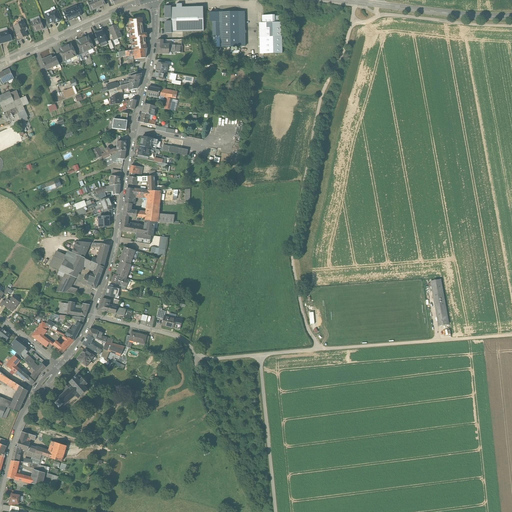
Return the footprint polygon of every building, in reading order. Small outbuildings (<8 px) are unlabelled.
[(103,0),(91,0),(92,3),(89,4),(92,11),(105,5),(103,0)] [(204,31),(203,7),(182,7),(182,4),(176,4),(176,8),(171,8),(172,32),(204,31)] [(77,6),(64,12),(67,20),(71,18),(71,20),(81,15),(81,13),(77,6)] [(56,12),(53,14),(52,12),(45,15),(47,21),(49,24),(49,23),(54,21),(55,23),(60,21),(56,12)] [(240,12),(209,12),(209,22),(212,22),(212,36),(220,36),(220,47),(241,47),(240,12)] [(262,22),(260,22),(260,54),(282,53),(282,21),(281,21),(280,15),(275,15),(275,14),(262,14),(262,22)] [(144,15),(136,16),(137,19),(138,19),(139,18),(140,19),(141,19),(142,25),(145,25),(144,15)] [(137,19),(133,20),(132,19),(131,20),(130,20),(131,26),(130,26),(131,39),(132,39),(134,51),(146,49),(146,42),(144,42),(144,37),(147,37),(146,33),(142,34),(141,26),(142,25),(141,19),(140,19),(139,18),(138,19),(137,19)] [(40,19),(31,23),(34,32),(39,30),(39,31),(43,29),(44,29),(42,23),(40,19)] [(23,22),(14,27),(16,32),(20,40),(23,38),(23,39),(27,37),(27,36),(25,31),(26,31),(26,29),(23,22)] [(117,24),(109,28),(110,29),(111,34),(114,41),(122,38),(120,31),(118,26),(117,24)] [(99,31),(95,33),(97,38),(100,44),(100,45),(101,44),(102,47),(106,45),(106,43),(108,42),(103,30),(99,31)] [(8,31),(0,33),(0,43),(9,41),(9,42),(12,41),(11,36),(9,36),(8,31)] [(89,36),(86,38),(85,37),(82,38),(88,51),(94,48),(91,41),(89,36)] [(82,38),(80,39),(79,41),(77,42),(79,47),(82,54),(88,51),(82,38)] [(163,40),(158,40),(157,44),(156,54),(168,54),(168,53),(169,53),(169,46),(162,45),(163,40)] [(72,44),(65,47),(70,59),(77,56),(72,44)] [(64,62),(70,59),(65,47),(59,50),(64,62)] [(134,51),(125,52),(126,57),(135,56),(135,59),(145,58),(147,49),(146,49),(134,51)] [(51,55),(42,60),(44,65),(44,66),(45,66),(47,71),(57,66),(54,60),(51,55)] [(163,64),(158,63),(156,71),(166,73),(168,65),(163,64)] [(9,69),(0,73),(0,78),(3,84),(14,79),(9,69)] [(166,73),(156,71),(156,72),(155,72),(155,75),(155,78),(166,80),(167,76),(166,76),(166,73)] [(141,75),(129,78),(131,84),(139,82),(141,75)] [(119,87),(118,83),(116,83),(116,82),(106,85),(108,91),(109,91),(116,88),(119,87)] [(131,84),(124,85),(125,89),(127,88),(128,87),(129,91),(137,89),(139,82),(131,84)] [(160,89),(149,86),(146,96),(158,98),(158,97),(160,89)] [(72,88),(57,94),(60,100),(75,95),(72,88)] [(109,91),(110,98),(119,95),(117,91),(116,88),(109,91)] [(173,91),(160,89),(158,97),(167,99),(164,109),(170,111),(174,111),(177,101),(172,100),(173,91)] [(25,109),(17,90),(11,93),(19,112),(25,109)] [(16,107),(10,92),(0,96),(0,103),(4,112),(16,107)] [(121,94),(110,98),(111,101),(112,101),(113,105),(119,104),(119,98),(121,98),(121,94)] [(50,112),(58,110),(56,104),(48,107),(50,112)] [(157,107),(144,104),(142,113),(149,115),(154,116),(157,107)] [(149,115),(142,113),(140,122),(147,124),(148,120),(149,115)] [(113,119),(112,129),(126,131),(127,121),(113,119)] [(142,137),(140,146),(150,149),(155,150),(156,150),(158,140),(142,137)] [(126,141),(118,141),(117,152),(126,151),(126,141)] [(163,145),(162,151),(187,156),(188,150),(163,145)] [(150,149),(140,146),(138,155),(148,157),(149,153),(150,149)] [(106,159),(111,156),(116,154),(117,154),(117,148),(115,148),(111,149),(110,148),(108,147),(106,148),(105,150),(106,152),(102,154),(104,160),(105,159),(106,159)] [(126,151),(117,152),(117,154),(116,154),(111,156),(114,163),(122,163),(123,159),(124,159),(126,151)] [(157,162),(165,164),(166,158),(161,157),(156,155),(154,162),(157,162)] [(106,159),(105,159),(108,166),(114,163),(111,156),(106,159)] [(120,177),(111,176),(109,186),(115,185),(119,185),(120,177)] [(137,178),(129,176),(128,185),(137,185),(137,181),(137,178)] [(44,192),(62,186),(60,179),(41,185),(44,192)] [(119,185),(115,185),(109,186),(106,187),(107,192),(113,191),(114,195),(119,194),(120,184),(119,185)] [(147,191),(127,188),(125,203),(132,204),(133,204),(133,203),(132,203),(132,202),(134,202),(134,201),(132,201),(134,195),(146,196),(147,191)] [(145,219),(145,222),(155,222),(158,222),(159,215),(161,191),(155,191),(147,191),(146,196),(148,196),(146,213),(145,219)] [(109,198),(94,203),(95,206),(96,208),(102,206),(103,209),(100,210),(101,213),(104,212),(108,210),(112,210),(111,207),(112,205),(109,198)] [(94,203),(77,210),(79,216),(87,213),(86,211),(88,210),(88,209),(95,206),(94,203)] [(132,204),(125,203),(124,208),(123,216),(129,217),(136,218),(137,211),(131,210),(132,204)] [(174,224),(174,216),(159,215),(158,222),(174,224)] [(129,217),(123,216),(121,231),(133,233),(134,226),(128,225),(129,217)] [(99,217),(99,227),(109,227),(109,217),(105,217),(99,217)] [(145,227),(134,226),(133,233),(137,233),(135,243),(150,245),(152,236),(153,236),(155,222),(145,222),(145,227)] [(165,256),(167,237),(161,236),(159,249),(155,248),(152,247),(151,253),(155,253),(155,254),(158,254),(158,256),(165,256)] [(91,243),(74,242),(68,254),(77,255),(84,258),(90,246),(93,247),(101,247),(102,244),(91,243)] [(109,246),(102,244),(101,247),(100,251),(99,251),(98,252),(99,253),(98,259),(105,262),(109,246)] [(135,251),(125,247),(122,254),(132,258),(135,251)] [(49,265),(59,270),(67,255),(57,250),(49,265)] [(68,254),(67,255),(59,270),(81,280),(82,279),(84,279),(86,275),(78,272),(82,265),(90,269),(91,267),(97,270),(96,273),(101,275),(104,268),(91,262),(83,259),(84,258),(77,255),(68,254)] [(132,258),(122,254),(120,261),(121,262),(121,261),(130,265),(132,258)] [(105,262),(98,259),(93,258),(91,262),(104,268),(105,262)] [(130,265),(121,261),(121,262),(118,268),(128,272),(131,265),(130,265)] [(128,272),(118,268),(116,275),(123,278),(126,279),(128,272)] [(65,273),(56,292),(70,293),(76,295),(78,289),(72,287),(76,278),(65,273)] [(93,279),(86,275),(84,279),(82,284),(87,285),(90,287),(89,290),(94,292),(101,275),(96,273),(93,279)] [(116,275),(114,275),(111,282),(119,285),(121,286),(123,278),(116,275)] [(449,324),(441,280),(430,282),(435,310),(438,326),(449,324)] [(119,289),(108,287),(106,291),(104,291),(103,295),(108,296),(117,299),(119,289)] [(19,303),(12,297),(5,306),(5,307),(12,312),(19,303)] [(107,300),(102,299),(99,309),(107,311),(109,305),(106,304),(106,303),(107,300)] [(68,304),(62,303),(60,314),(74,315),(75,310),(74,309),(74,303),(69,302),(68,304)] [(82,311),(75,310),(74,315),(85,317),(88,308),(90,305),(84,304),(82,311)] [(117,307),(109,305),(107,311),(116,313),(117,307)] [(313,306),(307,307),(308,317),(310,317),(311,326),(313,326),(314,332),(318,332),(317,326),(316,316),(314,316),(313,306)] [(165,312),(158,310),(157,317),(163,319),(164,316),(165,312)] [(164,316),(163,319),(162,325),(173,328),(176,319),(164,316)] [(84,319),(73,317),(72,321),(77,322),(74,327),(80,330),(82,325),(84,319)] [(47,324),(46,326),(48,327),(56,331),(58,326),(52,323),(52,322),(49,320),(47,324)] [(46,330),(47,328),(48,327),(46,326),(47,324),(42,322),(31,336),(46,348),(50,343),(53,346),(54,346),(55,344),(44,336),(47,331),(46,330)] [(56,331),(48,327),(47,328),(65,337),(65,336),(56,331)] [(74,327),(72,332),(68,330),(65,336),(69,338),(74,340),(74,341),(80,330),(74,327)] [(0,330),(0,335),(7,340),(10,336),(1,329),(0,330)] [(98,332),(90,329),(88,335),(94,338),(96,339),(98,332)] [(102,333),(98,332),(96,339),(100,341),(106,342),(111,344),(112,343),(113,340),(101,337),(102,333)] [(146,336),(131,332),(130,336),(129,340),(144,344),(145,342),(146,336)] [(88,335),(83,345),(88,348),(95,352),(97,348),(92,345),(90,344),(91,342),(92,341),(94,338),(88,335)] [(69,338),(62,345),(59,344),(56,348),(62,353),(74,341),(74,340),(69,338)] [(26,349),(15,341),(10,346),(12,348),(20,356),(20,357),(24,361),(28,356),(23,352),(26,349)] [(124,347),(112,343),(111,344),(106,342),(103,349),(120,357),(125,347),(124,347)] [(84,349),(76,360),(86,367),(91,361),(93,362),(96,358),(84,349)] [(14,356),(7,366),(15,373),(19,369),(16,366),(20,361),(14,356)] [(42,364),(38,367),(34,363),(35,362),(28,356),(24,361),(27,364),(32,369),(35,371),(38,375),(46,367),(42,364)] [(104,358),(102,359),(101,358),(99,361),(106,367),(108,364),(107,363),(108,361),(104,358)] [(34,381),(19,369),(15,373),(31,386),(34,381)] [(35,371),(32,369),(29,372),(32,375),(36,378),(38,375),(35,371)] [(10,380),(1,372),(0,373),(0,382),(6,387),(7,385),(10,380)] [(78,374),(74,377),(74,378),(69,383),(69,382),(66,385),(69,388),(57,399),(59,400),(55,404),(59,408),(63,405),(64,406),(75,395),(78,399),(81,396),(87,391),(88,391),(88,390),(91,388),(87,383),(87,382),(87,381),(86,380),(85,379),(84,378),(83,378),(78,374)] [(28,391),(10,380),(7,385),(17,392),(12,404),(21,408),(28,391)] [(12,404),(0,398),(0,416),(2,418),(6,408),(15,412),(14,414),(16,415),(17,413),(18,413),(21,408),(12,404)] [(28,434),(22,432),(20,436),(28,439),(36,440),(45,443),(46,440),(28,434)] [(28,439),(20,436),(17,447),(20,448),(20,449),(26,451),(28,451),(30,445),(30,443),(27,442),(28,439)] [(67,446),(52,441),(50,447),(53,448),(52,452),(30,445),(28,451),(35,453),(43,456),(62,462),(67,446)] [(17,447),(15,447),(12,461),(17,461),(20,449),(20,448),(17,447)] [(17,461),(12,461),(8,478),(15,479),(16,474),(19,475),(21,471),(17,470),(18,466),(17,466),(18,461),(17,461)] [(47,467),(36,464),(34,469),(34,470),(45,473),(47,467)] [(45,473),(34,470),(32,479),(19,475),(16,474),(15,479),(31,484),(50,489),(53,475),(45,473)] [(13,495),(12,495),(10,503),(15,504),(18,505),(19,504),(20,502),(19,500),(20,496),(13,495)]
